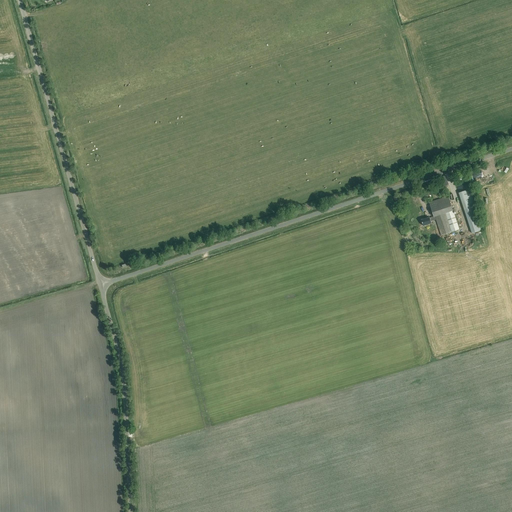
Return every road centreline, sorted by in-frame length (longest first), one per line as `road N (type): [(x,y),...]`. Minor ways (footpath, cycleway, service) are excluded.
road 1 (unclassified): [(99,284),(511,148)]
road 2 (unclassified): [(99,284),(19,0)]
road 3 (unclassified): [(130,511),(123,390),(99,284)]
